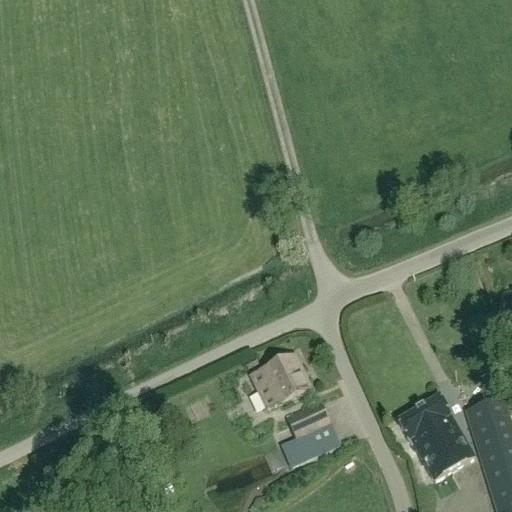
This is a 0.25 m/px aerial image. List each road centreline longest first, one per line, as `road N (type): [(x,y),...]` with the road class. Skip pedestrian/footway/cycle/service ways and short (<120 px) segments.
road 1 (unclassified): [(0,459),(318,308)]
road 2 (unclassified): [(403,511),(318,308)]
road 3 (unclassified): [(318,308),(511,228)]
